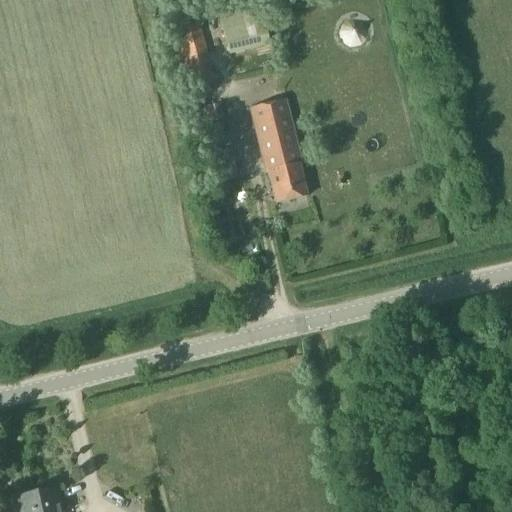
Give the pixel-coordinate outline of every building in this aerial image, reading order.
[(263,40),(257,11),(248,12),(254,42),(263,40)] [(196,24),(165,32),(182,92),(212,84),(196,24)] [(324,63),(323,50),(308,52),(310,65),(324,63)] [(283,102),(249,110),(264,173),(267,172),(275,206),(305,198),(297,166),(299,165),(283,102)] [(219,106),(200,110),(206,142),(225,138),(219,106)] [(36,496),(39,511),(61,511),(57,491),(36,496)] [(39,511),(36,496),(15,500),(17,511),(39,511)]
